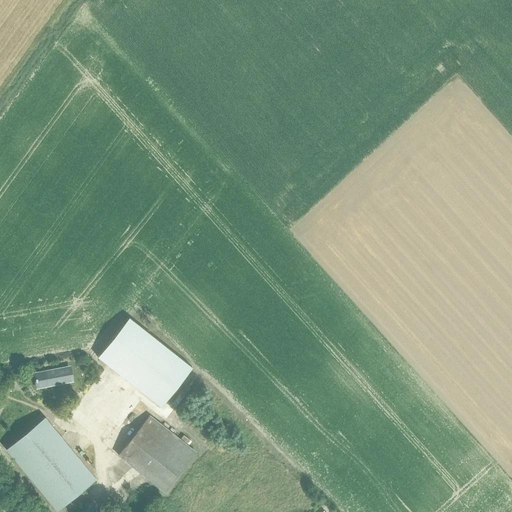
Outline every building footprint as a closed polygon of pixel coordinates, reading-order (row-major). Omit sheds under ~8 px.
[(161,407),(192,367),(129,317),(97,357),(161,407)] [(40,373),(35,374),(36,379),(35,379),(36,382),(37,382),(38,387),(42,386),(66,381),(71,380),(70,375),(71,375),(70,372),(69,367),(64,368),(40,373)] [(179,404),(192,386),(187,383),(175,401),(179,404)] [(117,455),(164,492),(196,453),(149,416),(117,455)] [(57,511),(96,479),(45,417),(6,449),(57,511)] [(190,442),(193,438),(186,434),(183,438),(190,442)]
